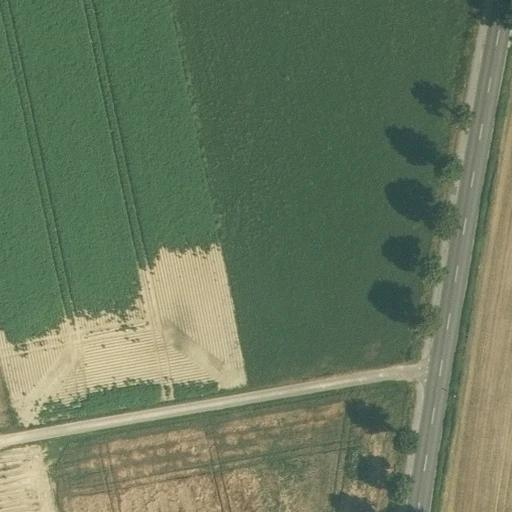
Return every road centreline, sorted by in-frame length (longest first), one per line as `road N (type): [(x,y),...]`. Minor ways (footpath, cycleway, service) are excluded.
road 1 (secondary): [(503,0),(418,511)]
road 2 (track): [(440,369),(0,441)]
